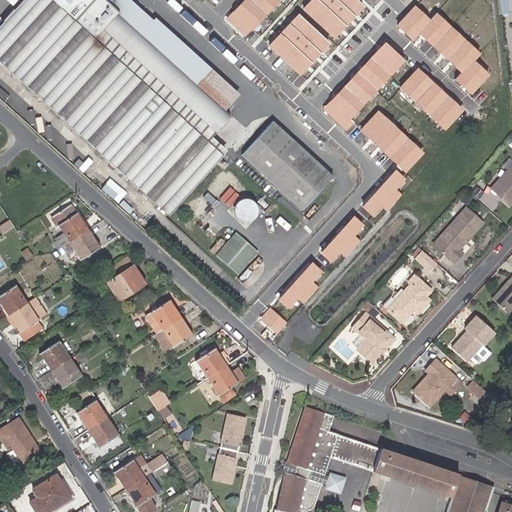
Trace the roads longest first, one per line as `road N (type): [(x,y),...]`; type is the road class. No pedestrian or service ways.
road 1 (residential): [(0,108),(286,369)]
road 2 (residential): [(511,239),(362,406)]
road 3 (residential): [(0,342),(108,511)]
road 4 (residential): [(362,406),(511,453)]
road 5 (residential): [(250,511),(286,369)]
